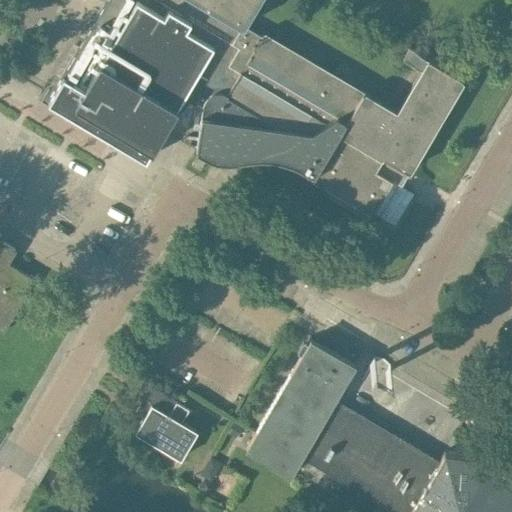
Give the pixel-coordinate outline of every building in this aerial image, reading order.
[(137,0),(106,0),(47,100),(145,158),(196,72),(213,44),(137,0)] [(137,0),(213,44),(196,72),(206,77),(196,149),(205,154),(210,157),(212,158),(217,159),(224,160),(232,160),(238,159),(246,157),(253,156),(306,187),(312,176),(373,212),(392,179),(384,174),(392,160),(407,169),(462,76),(408,45),(402,56),(422,68),(396,111),(262,32),(261,34),(244,24),(257,0),(137,0)] [(0,328),(3,331),(34,277),(8,262),(16,249),(0,239),(0,328)] [(511,511),(511,475),(510,474),(488,454),(444,450),(438,459),(390,430),(393,425),(369,412),(367,416),(334,397),(354,364),(310,338),(246,446),(290,472),(301,453),(400,511),(511,511)] [(135,430),(180,457),(196,429),(181,421),(189,408),(150,385),(136,409),(144,414),(135,430)]
